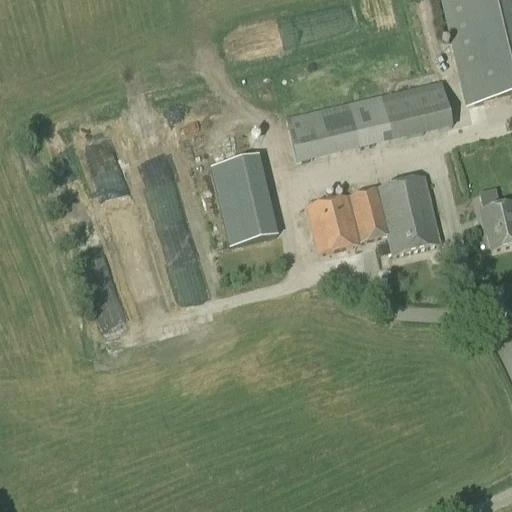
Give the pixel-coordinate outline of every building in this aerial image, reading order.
[(511,0),(439,0),(466,112),(511,101),(511,0)] [(0,42),(7,68),(22,64),(13,30),(0,33),(0,42)] [(318,61),(323,79),(348,72),(343,54),(318,61)] [(312,60),(292,67),(298,87),(319,81),(312,60)] [(358,154),(450,133),(440,87),(347,109),(358,154)] [(303,119),(284,123),(295,169),(314,164),(303,119)] [(111,124),(82,133),(98,187),(102,186),(107,204),(133,196),(111,124)] [(259,152),(210,165),(233,250),(282,237),(259,152)] [(176,262),(196,257),(175,171),(174,172),(171,157),(152,162),(176,262)] [(439,250),(422,182),(306,210),(318,259),(360,249),(360,246),(387,240),(392,261),(439,250)] [(491,255),(511,249),(511,206),(481,214),(491,255)] [(162,296),(155,281),(135,290),(142,305),(162,296)] [(188,325),(166,330),(169,340),(191,335),(188,325)]
